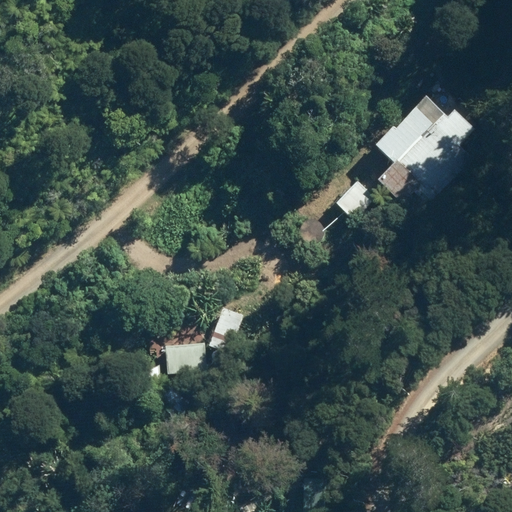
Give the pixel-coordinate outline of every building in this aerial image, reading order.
[(381,188),(402,207),(413,195),(427,207),(471,160),(460,150),(474,134),(454,116),(438,133),(418,114),(397,136),(395,134),(378,152),(397,170),(381,188)] [(337,208),(354,224),(374,202),(357,187),(337,208)] [(427,212),(435,219),(441,212),(433,205),(427,212)] [(225,303),(209,342),(230,351),(246,312),(225,303)] [(168,377),(208,374),(205,349),(167,353),(168,377)] [(165,379),(156,359),(131,370),(140,390),(165,379)] [(172,392),(163,402),(174,410),(182,400),(172,392)] [(325,511),(329,470),(305,468),(302,511),(325,511)]
